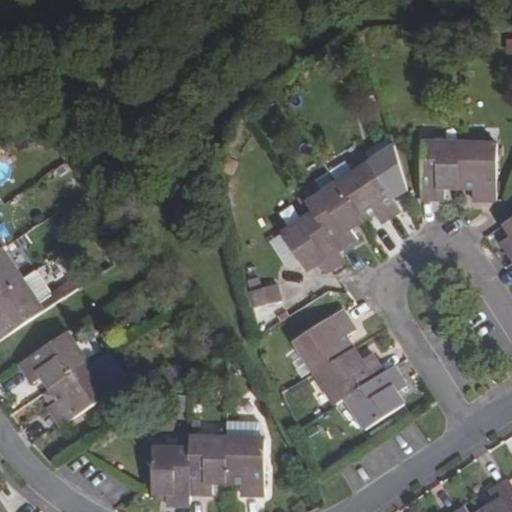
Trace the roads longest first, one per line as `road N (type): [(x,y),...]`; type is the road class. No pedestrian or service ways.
road 1 (residential): [(470,437),(369,281),(450,229),(511,325)]
road 2 (residential): [(351,511),(470,437)]
